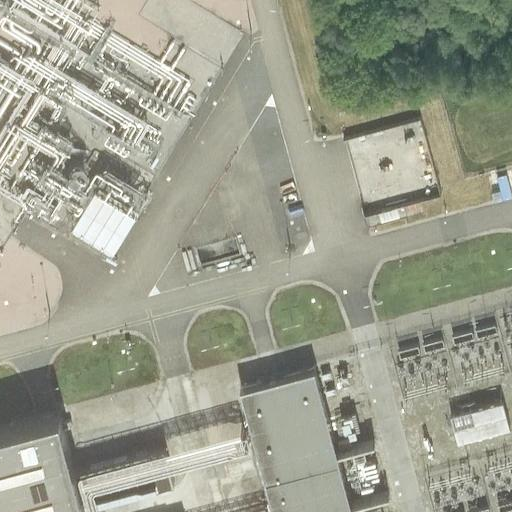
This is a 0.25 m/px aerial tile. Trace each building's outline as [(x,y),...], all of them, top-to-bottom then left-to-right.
[(72,223),(113,248),(137,210),(95,185),(72,223)] [(399,215),(397,205),(379,210),(381,219),(399,215)] [(352,511),(313,366),(241,385),(275,511),(352,511)] [(451,414),(458,441),(510,427),(503,400),(451,414)] [(60,409),(0,424),(0,511),(88,511),(87,507),(143,493),(175,485),(165,446),(133,455),(76,470),(60,409)]
